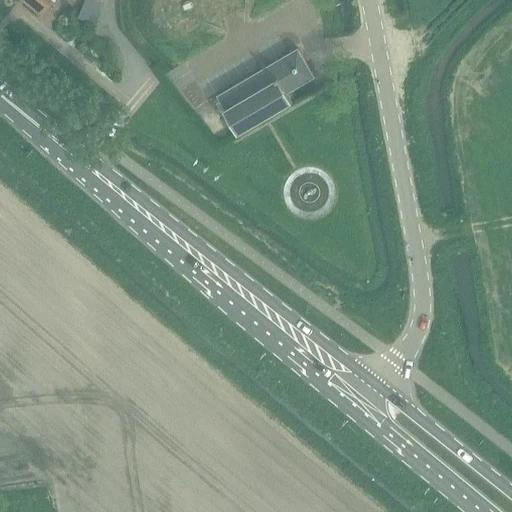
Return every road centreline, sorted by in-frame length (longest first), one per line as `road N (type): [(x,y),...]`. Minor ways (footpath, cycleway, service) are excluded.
road 1 (primary): [(371,395),(0,98)]
road 2 (unclassified): [(371,395),(416,331),(420,290),(367,0)]
road 3 (primary): [(511,493),(405,408),(371,395)]
road 4 (primary): [(371,395),(386,419),(486,511)]
